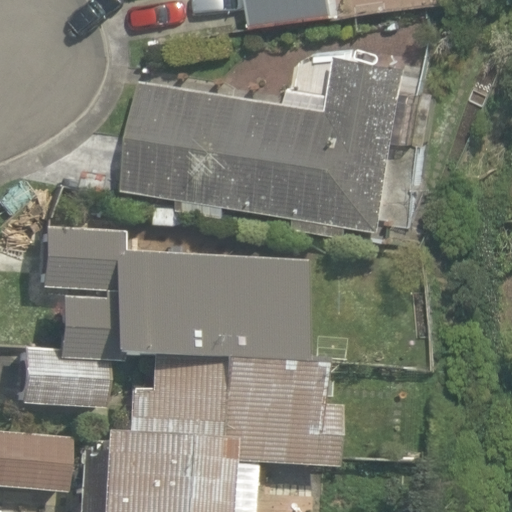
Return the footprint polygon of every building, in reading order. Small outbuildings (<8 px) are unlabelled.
[(238,0),(241,20),(327,11),(325,0),(238,0)] [(431,158),(417,156),(425,109),(404,105),(411,61),(338,48),(328,109),(144,81),(126,193),(381,232),(383,224),(418,230),(431,158)] [(283,256),(32,239),(25,342),(277,359),(283,256)] [(2,349),(0,367),(0,392),(82,400),(86,357),(2,349)] [(317,461),(323,371),(139,367),(135,368),(131,369),(127,370),(123,372),(119,373),(116,375),(112,377),(108,379),(104,381),(101,383),(97,386),(94,388),(91,391),(88,394),(85,397),(82,400),(79,403),(77,407),(74,410),(72,413),(69,417),(67,421),(66,425),(64,428),(62,432),(56,511),(197,511),(202,453),(317,461)] [(53,429),(0,427),(0,485),(52,487),(53,429)]
